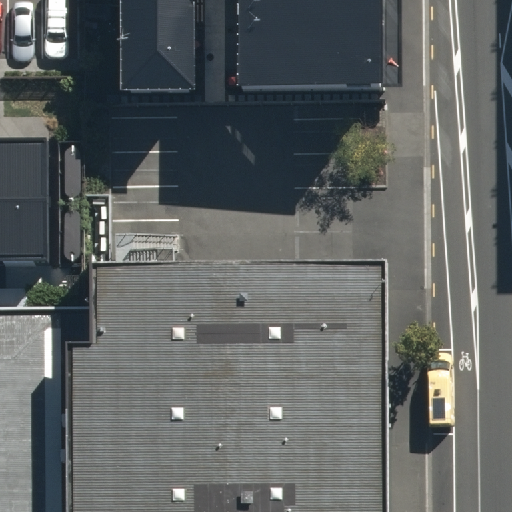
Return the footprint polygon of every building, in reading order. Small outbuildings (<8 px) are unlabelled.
[(208,0),(130,0),(132,115),(210,114),(208,0)] [(232,0),(233,122),(387,122),(386,0),(232,0)] [(52,141),(0,141),(0,265),(52,265),(52,141)] [(389,511),(388,277),(93,277),(94,321),(66,326),(67,511),(389,511)] [(67,511),(66,326),(0,326),(0,511),(67,511)]
